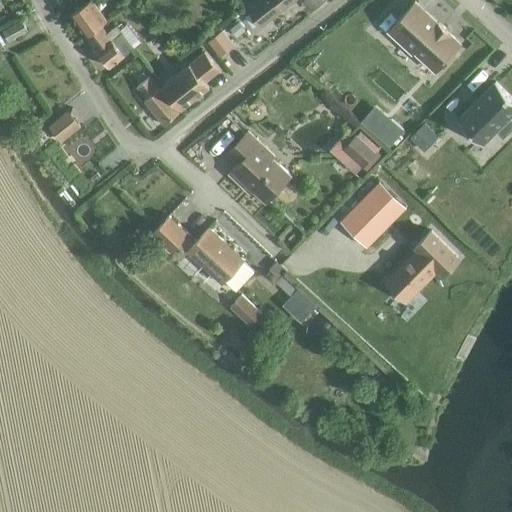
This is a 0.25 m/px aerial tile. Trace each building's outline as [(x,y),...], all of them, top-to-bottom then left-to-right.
[(92,0),(80,0),(77,2),(81,6),(71,14),(87,36),(101,26),(108,20),(92,0)] [(263,0),(249,12),(261,27),(295,0),(263,0)] [(323,0),(299,0),(309,13),(325,1),(323,0)] [(413,3),(386,32),(411,55),(414,52),(434,71),(459,45),(448,35),(449,35),(437,24),(436,24),(413,3)] [(0,35),(0,59),(4,57),(0,49),(0,47),(28,33),(22,21),(2,31),(3,33),(0,35)] [(239,22),(231,28),(237,37),(246,30),(239,22)] [(101,26),(87,36),(98,52),(110,68),(134,49),(118,26),(107,34),(101,26)] [(223,31),(208,42),(221,58),(235,47),(223,31)] [(203,82),(218,71),(205,54),(164,86),(182,108),(208,88),(203,82)] [(162,83),(155,75),(151,78),(150,77),(137,87),(148,99),(145,101),(165,124),(179,112),(158,86),(162,83)] [(511,98),(495,82),(458,120),(482,144),(496,130),(503,137),(511,128),(511,120),(509,118),(511,114),(511,98)] [(68,111),(50,125),(61,140),(79,126),(68,111)] [(391,120),(376,137),(388,147),(403,130),(391,120)] [(422,124),(410,137),(423,149),(435,137),(422,124)] [(266,202),(291,176),(272,159),(275,156),(248,131),(228,153),(239,163),(229,174),(243,186),(246,183),(266,202)] [(364,167),(377,152),(357,134),(350,141),(343,135),(329,150),(355,174),(362,166),(364,167)] [(96,161),(88,167),(95,177),(103,171),(96,161)] [(380,181),(340,221),(366,247),(406,207),(380,181)] [(209,227),(196,241),(187,233),(169,215),(152,233),(170,251),(171,250),(180,259),(188,252),(222,284),(225,280),(236,291),(254,272),(243,262),(244,260),(209,227)] [(418,249),(386,281),(406,301),(438,268),(444,274),(459,259),(430,230),(415,246),(418,249)] [(274,263),(268,269),(277,278),(283,271),(274,263)] [(282,275),(275,282),(290,296),(297,289),(282,275)] [(297,290),(282,305),(300,323),(315,307),(297,290)] [(251,326),(262,314),(241,295),(230,307),(251,326)] [(253,347),(234,333),(227,342),(246,356),(253,347)] [(227,360),(238,367),(243,361),(232,353),(227,360)] [(400,400),(406,392),(383,375),(376,385),(387,394),(388,392),(400,400)]
